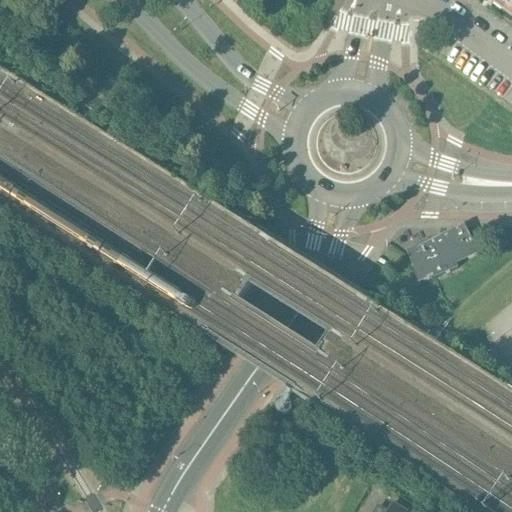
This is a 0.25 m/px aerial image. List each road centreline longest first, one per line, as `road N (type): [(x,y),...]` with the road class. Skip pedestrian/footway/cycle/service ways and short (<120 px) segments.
road 1 (secondary): [(159,511),(322,253),(337,195)]
road 2 (secondary): [(122,0),(217,88),(295,139)]
road 3 (secondary): [(308,111),(244,76),(176,0)]
road 4 (residential): [(414,0),(511,74)]
road 5 (secondary): [(394,163),(511,186)]
